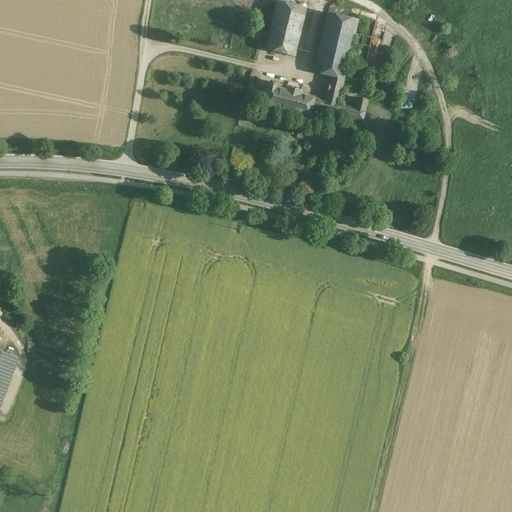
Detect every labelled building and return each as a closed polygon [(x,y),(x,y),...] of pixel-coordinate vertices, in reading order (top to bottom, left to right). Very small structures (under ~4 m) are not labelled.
[(305,8),(276,1),(265,50),(294,57),(305,8)] [(357,21),(327,14),(315,63),(316,63),(314,71),(330,75),(343,79),(357,21)] [(371,43),(376,20),(366,18),(356,61),(374,66),(379,45),(371,43)] [(343,79),(330,75),(324,101),(337,104),(343,79)] [(275,84),(271,82),(268,84),(262,107),(308,119),(310,109),(313,99),(301,95),(302,93),(286,88),(285,91),(277,89),(277,87),(275,84)] [(356,98),(354,109),(337,104),(324,101),(313,99),(310,109),(362,122),(367,101),(356,98)] [(323,144),(325,135),(298,129),(296,138),(323,144)] [(339,139),(325,135),(323,144),(322,145),(337,149),(339,139)]
